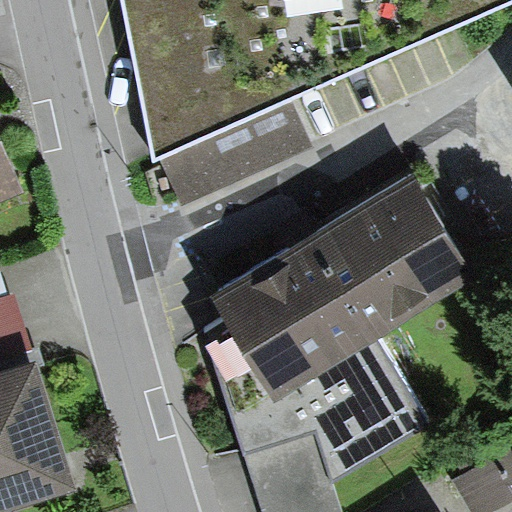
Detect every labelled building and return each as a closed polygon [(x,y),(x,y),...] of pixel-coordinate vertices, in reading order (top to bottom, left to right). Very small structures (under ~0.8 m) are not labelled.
[(511,0),(114,0),(143,158),(511,0)] [(231,143),(247,177),(320,144),(305,109),(231,143)] [(0,134),(0,202),(24,193),(0,134)] [(406,167),(214,287),(270,391),(233,404),(267,511),(342,511),(331,474),(428,415),(378,331),(467,269),(406,167)] [(0,372),(0,508),(73,483),(31,362),(0,372)] [(431,511),(424,501),(407,511),(431,511)]
